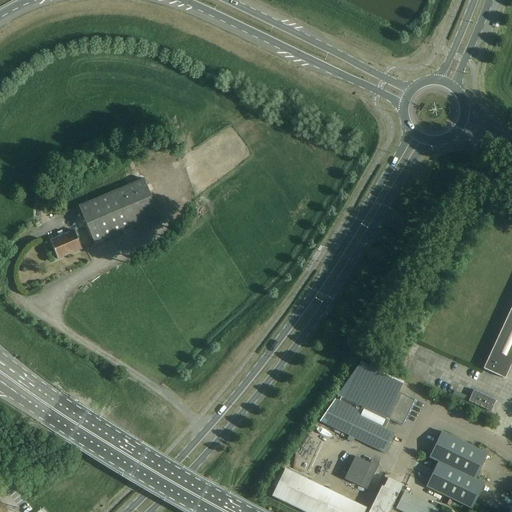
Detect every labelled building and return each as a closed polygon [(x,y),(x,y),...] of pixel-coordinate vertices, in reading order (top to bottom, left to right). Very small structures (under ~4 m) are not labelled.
[(94,245),(159,217),(143,179),(79,207),(94,245)] [(59,238),(50,241),(57,260),(82,249),(74,231),(63,236),(62,231),(57,233),(59,238)] [(511,306),(483,369),(505,379),(511,363),(511,306)] [(423,363),(433,366),(436,358),(425,354),(423,363)] [(403,382),(361,361),(338,395),(341,397),(386,418),(402,426),(414,400),(398,392),(403,382)] [(473,390),(468,402),(491,412),(496,401),(473,390)] [(386,418),(341,397),(339,402),(335,400),(319,422),(349,436),(347,440),(352,443),(354,439),(384,454),(394,434),(381,428),(386,418)] [(426,487),(435,492),(472,509),(484,484),(475,479),(487,455),(441,432),(429,458),(438,462),(426,487)] [(356,485),(367,462),(355,457),(344,479),(356,485)] [(367,462),(356,485),(366,490),(379,464),(372,460),(370,464),(367,462)] [(303,511),(364,511),(366,509),(285,469),(272,497),(303,511)] [(388,511),(402,485),(390,480),(386,481),(384,485),(385,486),(384,489),(383,491),(380,489),(368,511),(388,511)] [(403,492),(395,509),(401,511),(437,511),(439,510),(403,492)]
